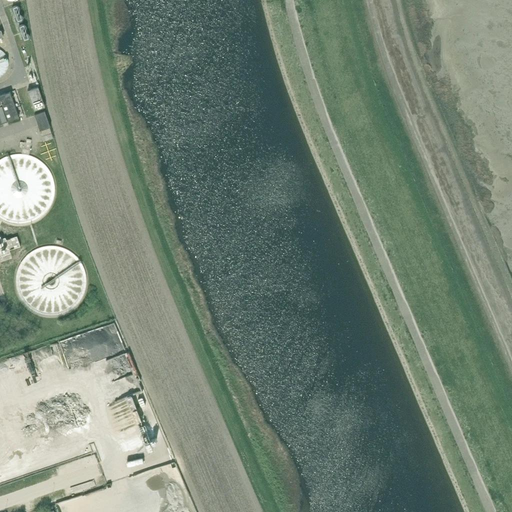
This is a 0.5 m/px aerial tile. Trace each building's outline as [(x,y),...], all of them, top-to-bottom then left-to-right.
[(10,66),(10,62),(10,60),(9,57),(8,54),(6,52),(4,50),(2,49),(0,48),(0,76),(0,77),(3,75),(6,73),(7,71),(9,68),(10,66)] [(34,111),(45,107),(38,87),(27,91),(34,111)] [(0,124),(19,118),(10,92),(0,95),(0,124)] [(40,131),(50,127),(45,111),(35,115),(40,131)] [(58,127),(48,129),(50,138),(59,137),(58,127)] [(26,140),(27,152),(10,153),(0,161),(0,210),(4,216),(13,217),(17,220),(27,219),(29,221),(40,220),(52,210),(57,202),(57,203),(60,189),(58,173),(48,160),(37,154),(33,153),(36,138),(36,135),(31,140),(26,140)] [(93,287),(96,280),(94,275),(94,271),(82,247),(75,244),(73,243),(64,238),(60,241),(53,240),(33,250),(21,271),(20,278),(18,282),(18,285),(30,309),(39,314),(60,316),(83,305),(93,286),(93,287)] [(5,239),(0,240),(0,256),(10,253),(5,239)] [(149,454),(135,460),(138,467),(152,461),(149,454)]
